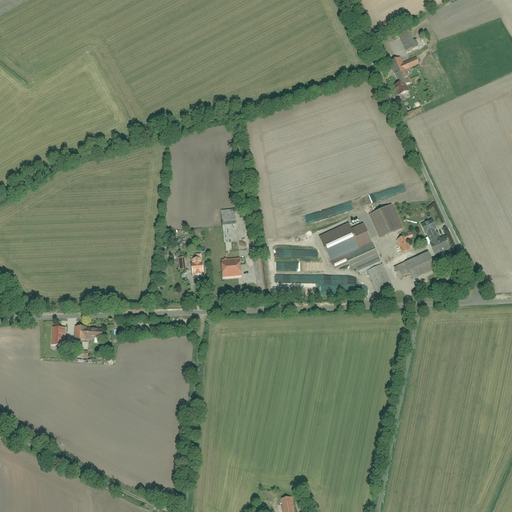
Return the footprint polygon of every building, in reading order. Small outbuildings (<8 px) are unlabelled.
[(411,33),(402,37),(409,52),(418,48),(411,33)] [(412,82),(407,70),(420,65),(417,58),(404,63),(402,58),(391,62),(401,86),(412,82)] [(405,86),(398,90),(404,102),(412,98),(405,86)] [(335,194),(337,202),(368,193),(365,186),(335,194)] [(371,217),(382,240),(405,228),(393,205),(371,217)] [(222,213),(224,243),(238,242),(236,212),(222,213)] [(349,225),(321,238),(336,270),(349,263),(353,272),(359,269),(362,276),(370,273),(384,266),(363,224),(351,230),(349,225)] [(431,245),(437,256),(452,248),(447,238),(443,239),(437,228),(427,233),(432,244),(431,245)] [(399,240),(403,247),(388,254),(391,260),(413,249),(409,241),(416,238),(414,233),(399,240)] [(416,281),(439,271),(431,253),(396,268),(401,279),(412,274),(416,281)] [(224,264),(225,279),(244,277),(243,262),(224,264)] [(192,264),(193,274),(205,273),(204,263),(192,264)] [(395,289),(384,266),(370,273),(381,296),(395,289)] [(105,328),(77,328),(76,341),(104,341),(105,328)] [(65,329),(53,329),(52,346),(64,347),(65,329)] [(79,350),(79,359),(89,359),(89,351),(79,350)] [(265,499),(265,507),(277,506),(276,498),(265,499)] [(295,511),(294,499),(282,500),(283,511),(295,511)]
